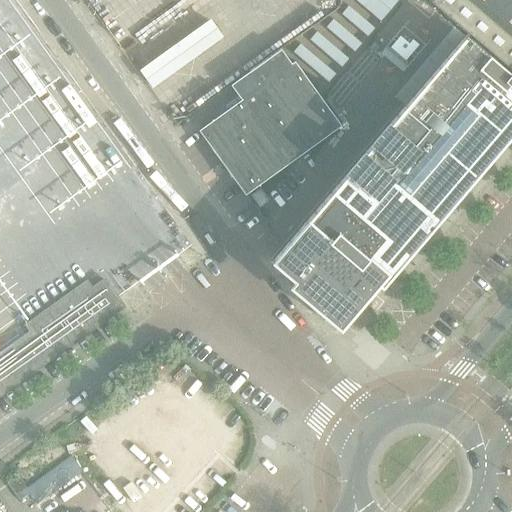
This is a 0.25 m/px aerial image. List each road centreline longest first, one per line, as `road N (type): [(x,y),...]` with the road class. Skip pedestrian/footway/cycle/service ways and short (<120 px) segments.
road 1 (residential): [(239,262),(48,0)]
road 2 (residential): [(0,434),(239,262)]
road 3 (tertiary): [(511,311),(428,411)]
